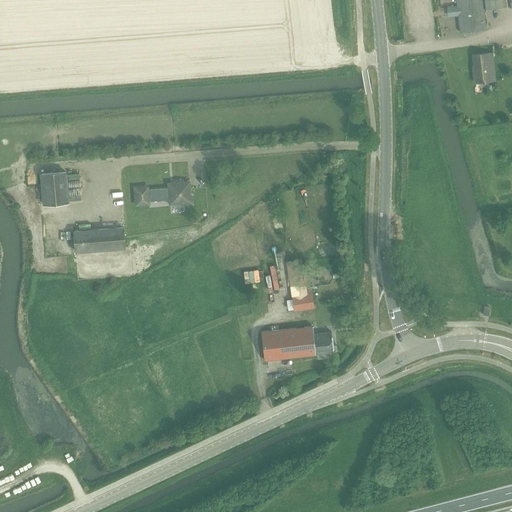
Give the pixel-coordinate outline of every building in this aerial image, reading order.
[(506,8),(504,0),(456,0),(457,7),(450,8),(450,16),(458,15),(460,32),(486,29),(484,11),(486,10),(506,8)] [(475,83),(491,81),(488,53),(472,55),(475,83)] [(148,187),(136,188),(137,205),(150,204),(150,201),(170,199),(171,204),(185,203),(185,205),(193,205),(193,196),(191,196),(190,182),(183,182),(183,181),(175,181),(175,183),(169,184),(170,189),(149,190),(148,187)] [(274,231),(284,229),(280,215),(271,218),(274,231)] [(76,252),(124,248),(123,228),(74,231),(76,252)] [(312,293),(307,294),(302,263),(307,263),(303,241),(296,242),(298,249),(285,251),(292,296),(294,311),(314,308),(312,293)] [(264,360),(316,354),(334,352),(331,332),(313,334),(313,326),(261,332),(264,360)]
